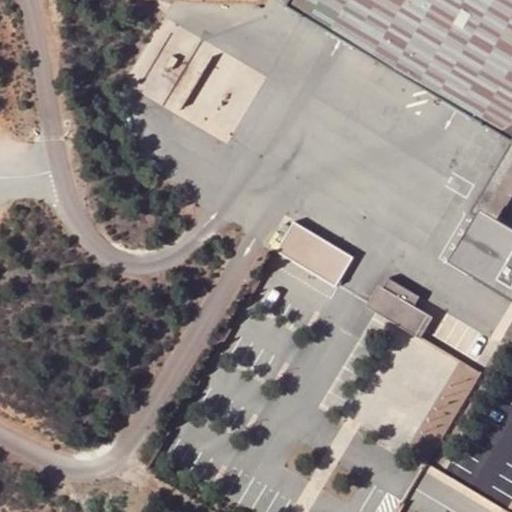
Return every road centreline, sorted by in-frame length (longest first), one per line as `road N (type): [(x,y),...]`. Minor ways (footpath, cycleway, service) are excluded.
road 1 (unclassified): [(276,197),(138,427),(110,459),(86,469),(54,466),(0,439)]
road 2 (unclassified): [(58,170),(91,247),(139,265),(185,247),(237,175)]
road 3 (unclassified): [(25,0),(58,170)]
